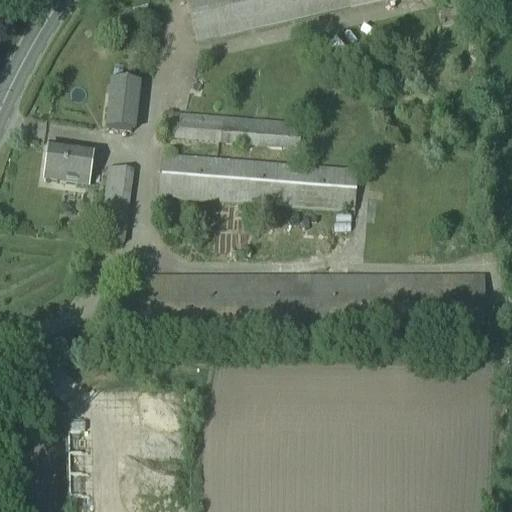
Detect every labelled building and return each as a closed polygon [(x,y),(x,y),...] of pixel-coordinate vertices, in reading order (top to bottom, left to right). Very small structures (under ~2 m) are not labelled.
[(186,0),(197,44),(393,0),(186,0)] [(386,20),(378,26),(389,41),(397,35),(386,20)] [(131,135),(137,86),(112,83),(106,132),(131,135)] [(301,126),(166,116),(164,143),(299,153),(301,126)] [(87,189),(93,152),(49,146),(43,183),(87,189)] [(353,215),(357,174),(161,158),(157,200),(353,215)] [(122,248),(132,173),(108,170),(98,245),(122,248)] [(307,220),(310,241),(321,240),(317,218),(307,220)] [(302,280),(121,281),(120,328),(302,328),(483,327),(483,280),(302,280)]
